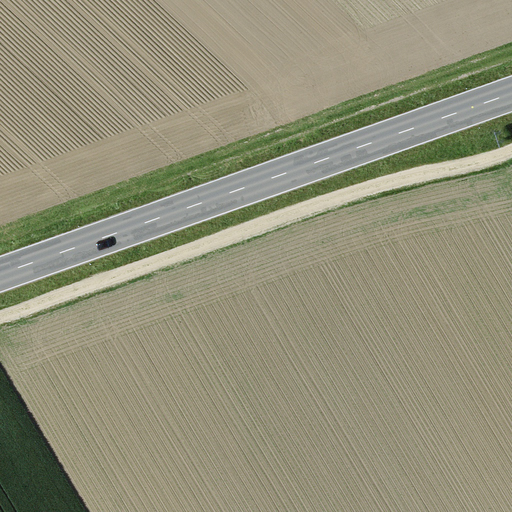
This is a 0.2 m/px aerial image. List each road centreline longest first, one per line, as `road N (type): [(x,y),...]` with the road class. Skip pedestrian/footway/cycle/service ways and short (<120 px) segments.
road 1 (tertiary): [(511,93),(0,274)]
road 2 (track): [(0,317),(339,197),(511,150)]
